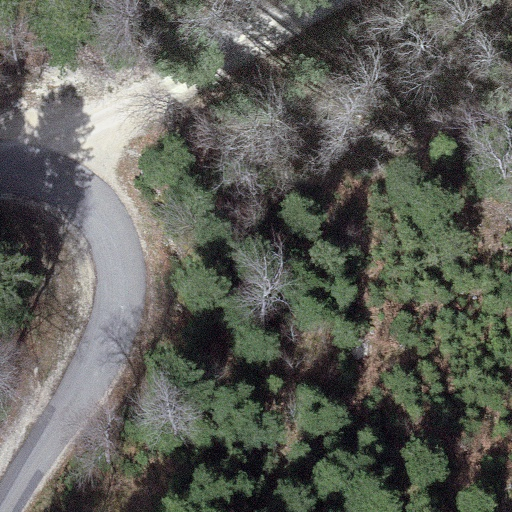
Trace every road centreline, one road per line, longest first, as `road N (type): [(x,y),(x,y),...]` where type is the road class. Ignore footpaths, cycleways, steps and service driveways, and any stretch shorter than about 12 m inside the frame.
road 1 (unclassified): [(2,511),(101,352),(120,272),(104,219),(88,200),(41,173),(0,165)]
road 2 (track): [(41,173),(121,112),(340,0)]
